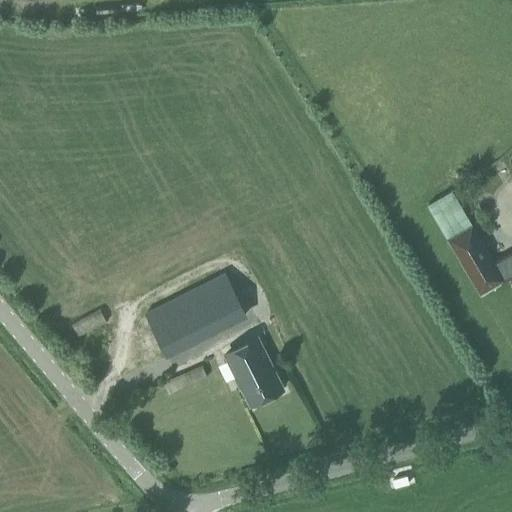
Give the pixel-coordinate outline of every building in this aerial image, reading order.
[(420,189),(391,138),(367,152),(396,202),(420,189)] [(118,240),(220,198),(218,195),(233,189),(239,203),(196,220),(202,234),(261,210),(249,180),(237,151),(97,209),(113,249),(120,246),(118,240)] [(472,225),(449,239),(472,279),(495,266),(472,225)] [(72,232),(82,258),(95,253),(84,227),(72,232)] [(225,274),(191,290),(212,333),(216,331),(246,316),(225,274)] [(94,298),(65,309),(70,321),(99,310),(94,298)] [(258,339),(227,355),(252,405),(266,398),(270,400),(280,395),(280,391),(283,389),(258,339)] [(201,365),(182,373),(187,385),(206,377),(201,365)] [(207,395),(220,425),(243,415),(230,385),(207,395)] [(83,502),(54,509),(54,511),(82,511),(86,511),(83,502)]
